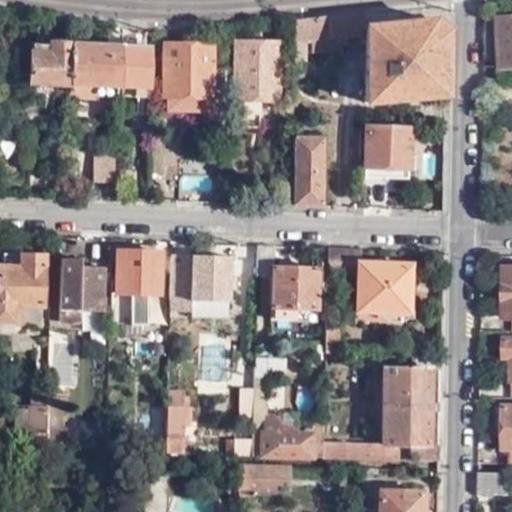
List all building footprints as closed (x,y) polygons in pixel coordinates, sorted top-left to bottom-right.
[(306,18),(292,19),(291,65),(296,64),(297,57),(302,57),(302,37),(358,34),(358,13),(306,18)] [(434,18),(361,25),(360,95),(443,95),(444,30),(434,18)] [(511,18),(496,19),(501,80),(511,79),(511,18)] [(104,46),(119,47),(120,30),(106,27),(104,46)] [(273,100),(274,43),(231,43),(230,116),(246,115),(246,100),(273,100)] [(51,98),(68,98),(69,85),(69,45),(46,44),(46,48),(28,47),(27,97),(43,98),(43,114),(51,114),(51,98)] [(68,98),(97,99),(98,85),(118,86),(119,47),(104,46),(69,44),(69,45),(69,85),(68,98)] [(222,92),(222,71),(208,71),(208,46),(162,45),(160,115),(174,115),(175,111),(191,111),(191,115),(207,115),(209,91),(222,92)] [(141,97),(147,97),(148,47),(119,47),(118,86),(132,86),(132,96),(134,96),(135,116),(140,116),(141,97)] [(280,123),(290,122),(291,108),(281,108),(280,123)] [(371,116),(359,116),(359,123),(364,124),(362,175),(380,176),(378,200),(386,200),(388,176),(405,177),(407,127),(371,125),(371,116)] [(290,175),(289,205),(321,206),(320,133),(301,133),(301,138),(290,138),(290,175)] [(109,181),(109,153),(95,153),(94,180),(109,181)] [(273,175),(272,205),(289,205),(290,175),(273,175)] [(255,244),(254,275),(258,275),(269,275),(269,264),(270,245),(255,244)] [(15,327),(15,323),(16,304),(40,305),(42,254),(19,253),(19,247),(0,246),(0,330),(9,331),(15,327)] [(355,308),(407,310),(409,262),(358,260),(358,248),(325,247),(325,274),(356,275),(355,308)] [(158,251),(116,249),(115,289),(156,291),(158,251)] [(229,256),(170,253),(168,322),(174,322),(173,316),(227,318),(228,294),(234,293),(234,277),(229,277),(229,256)] [(269,264),(268,308),(271,308),(272,318),(305,319),(305,308),(318,308),(319,255),(308,255),(308,261),(314,261),(314,266),(269,264)] [(60,257),(57,321),(77,321),(78,310),(99,311),(101,278),(101,266),(86,266),(78,265),(78,258),(60,257)] [(101,266),(101,278),(109,279),(110,266),(101,266)] [(510,318),(511,330),(511,329),(511,266),(502,266),(502,317),(510,318)] [(258,275),(257,308),(268,308),(269,275),(258,275)] [(16,304),(15,323),(39,323),(40,305),(16,304)] [(323,351),(336,351),(337,319),(323,318),(323,351)] [(131,323),(131,347),(145,348),(145,324),(131,323)] [(510,382),(511,382),(511,337),(503,337),(503,357),(511,357),(510,382)] [(413,460),(438,460),(438,445),(427,445),(429,369),(439,369),(439,353),(409,352),(408,368),(382,368),(380,444),(321,442),(320,458),(400,460),(401,445),(413,445),(413,460)] [(250,427),(250,441),(249,457),(259,457),(320,458),(321,442),(321,434),(321,414),(308,414),(308,429),(306,428),(303,428),(300,430),(299,433),(296,433),(296,428),(294,429),(294,423),(276,423),(276,413),(262,412),(263,411),(265,368),(262,368),(262,360),(252,359),(251,389),(251,392),(250,418),(250,427)] [(165,419),(164,437),(163,455),(178,456),(192,456),(196,456),(197,427),(188,427),(188,422),(188,405),(182,405),(182,389),(165,388),(165,419)] [(45,392),(45,393),(43,417),(43,447),(59,448),(60,416),(63,415),(64,393),(45,392)] [(250,418),(251,392),(226,392),(225,418),(250,418)] [(27,447),(43,448),(43,447),(43,417),(45,393),(31,393),(30,406),(29,431),(27,447)] [(14,431),(29,431),(30,406),(15,404),(14,431)] [(507,449),(507,463),(511,463),(511,404),(503,405),(503,449),(507,449)] [(148,436),(151,437),(164,437),(165,419),(149,418),(148,436)] [(151,437),(151,455),(163,455),(164,437),(151,437)] [(224,457),(249,457),(250,441),(225,441),(224,457)] [(288,468),(236,467),(236,494),(254,494),(254,498),(272,499),(273,483),(288,483),(288,468)] [(477,472),(477,494),(506,495),(507,472),(477,472)] [(421,511),(422,493),(364,492),(363,511),(376,511),(421,511)]
